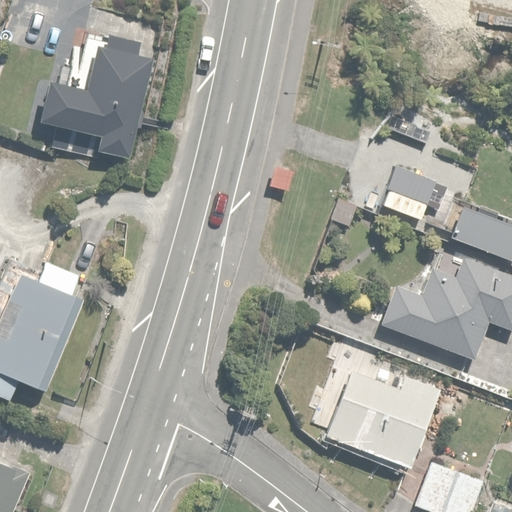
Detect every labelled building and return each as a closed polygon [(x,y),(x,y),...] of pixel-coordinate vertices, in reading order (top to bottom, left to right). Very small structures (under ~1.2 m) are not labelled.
[(129,155),(151,54),(140,52),(142,44),(83,31),(78,56),(70,54),(64,83),(48,80),(39,123),(98,135),(96,148),(129,155)] [(36,277),(18,270),(0,312),(0,396),(9,400),(19,378),(42,388),(80,298),(70,294),(80,271),(45,256),(36,277)] [(395,280),(378,321),(469,357),(485,318),(511,328),(511,276),(462,256),(456,273),(433,263),(421,291),(395,280)] [(348,366),(322,433),(409,465),(439,384),(402,370),(397,384),(348,366)] [(472,511),(485,478),(428,458),(412,503),(436,511),(472,511)] [(0,511),(7,511),(27,473),(0,459),(0,511)]
